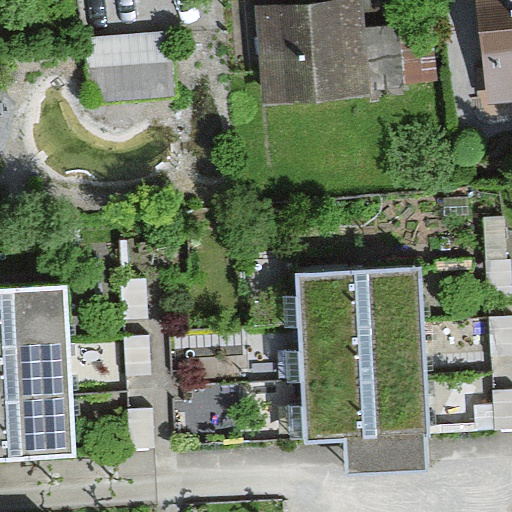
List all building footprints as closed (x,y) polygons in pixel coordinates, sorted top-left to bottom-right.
[(511,0),(488,0),(498,112),(511,110),(511,0)] [(373,4),(298,11),(307,105),(437,93),(431,29),(376,34),(373,4)] [(173,40),(95,45),(99,109),(178,104),(173,40)] [(442,470),(432,274),(316,280),(324,444),(365,442),(367,473),(442,470)] [(79,287),(0,291),(0,462),(89,458),(79,287)]
